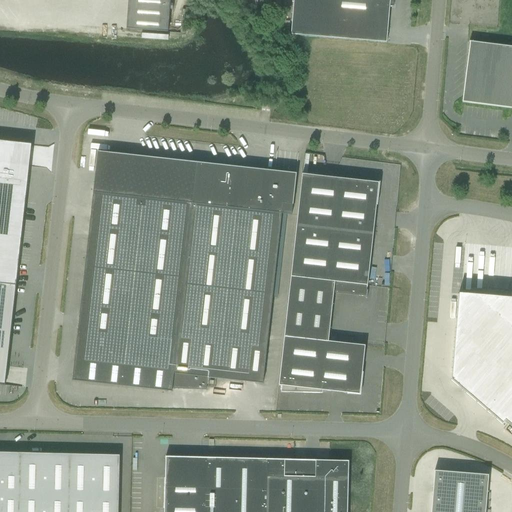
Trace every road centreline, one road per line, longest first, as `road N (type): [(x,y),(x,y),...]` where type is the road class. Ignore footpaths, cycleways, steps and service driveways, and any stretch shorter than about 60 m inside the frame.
road 1 (unclassified): [(34,420),(405,430)]
road 2 (unclassified): [(427,148),(74,103)]
road 3 (residential): [(34,420),(74,103)]
road 4 (unclassified): [(423,203),(405,430)]
road 5 (unclassified): [(427,148),(439,0)]
